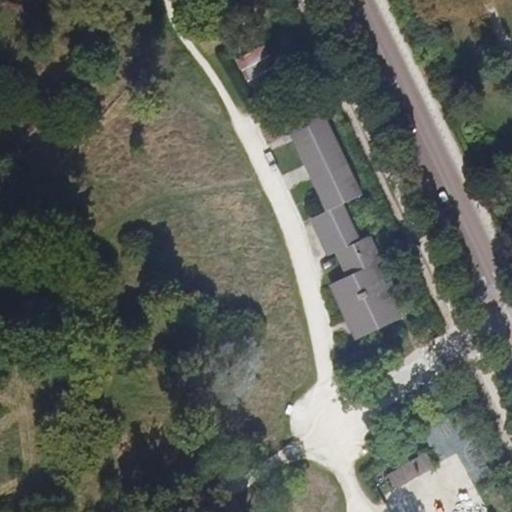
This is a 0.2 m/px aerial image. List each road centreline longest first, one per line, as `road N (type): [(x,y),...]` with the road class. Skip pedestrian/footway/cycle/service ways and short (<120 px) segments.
road 1 (unknown): [(299,0),(511,451)]
road 2 (track): [(195,511),(507,318)]
road 3 (tertiary): [(354,0),(511,327)]
